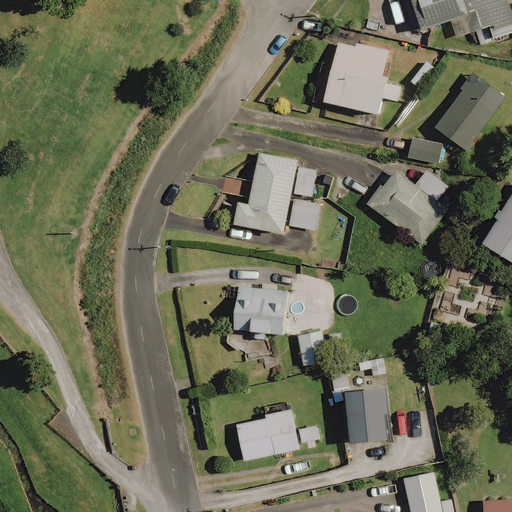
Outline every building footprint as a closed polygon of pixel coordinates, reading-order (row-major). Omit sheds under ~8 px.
[(405,0),(417,36),(449,25),(454,41),(488,30),(492,42),(511,35),(511,29),(502,0),(405,0)] [(319,108),(373,121),(378,102),(395,106),(398,92),(382,88),(390,55),(356,47),(355,50),(335,45),(319,108)] [(464,155),(503,102),(470,79),(432,132),(464,155)] [(441,148),(412,142),(407,162),(437,168),(441,148)] [(301,163),(262,155),(252,206),(241,204),(237,227),(286,236),(288,227),(317,233),(323,200),(314,198),(319,172),(299,168),(301,163)] [(446,212),(393,174),(381,190),(379,188),(365,208),(419,248),(446,212)] [(511,193),(478,250),(511,270),(511,193)] [(288,297),(240,289),(233,333),(281,340),(288,297)] [(321,333),(298,337),(303,367),(327,362),(321,333)] [(378,396),(342,399),(346,451),(383,447),(378,396)] [(289,417),(234,429),(241,464),(296,453),(289,417)] [(446,511),(438,471),(409,477),(415,511),(446,511)] [(511,511),(511,497),(488,499),(488,511),(511,511)]
